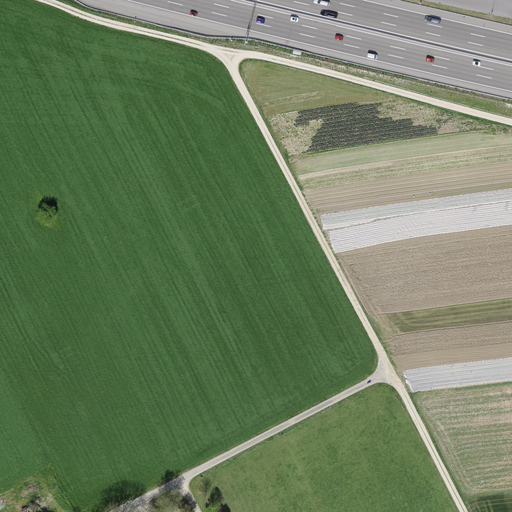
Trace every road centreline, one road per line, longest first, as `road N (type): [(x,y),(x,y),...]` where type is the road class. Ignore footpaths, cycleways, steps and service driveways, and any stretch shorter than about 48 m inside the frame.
road 1 (track): [(462,511),(228,50)]
road 2 (track): [(45,0),(511,121)]
road 3 (motorway): [(180,0),(511,78)]
road 4 (residential): [(115,511),(388,370)]
road 5 (motorway): [(511,46),(310,0)]
